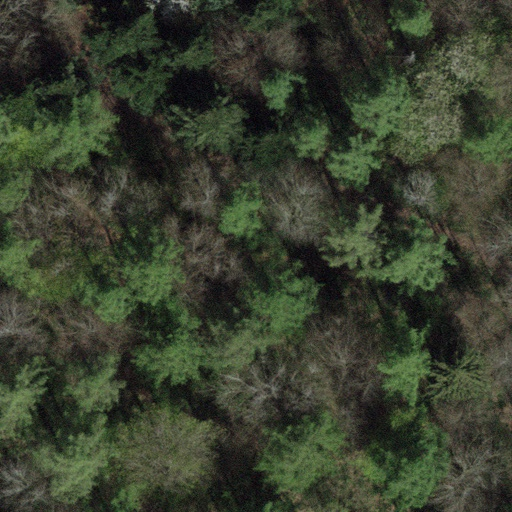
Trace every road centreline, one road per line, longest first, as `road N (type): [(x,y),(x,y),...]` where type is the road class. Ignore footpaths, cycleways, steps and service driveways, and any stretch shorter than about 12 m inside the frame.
road 1 (motorway): [(269,511),(511,268)]
road 2 (motorway): [(189,0),(0,188)]
